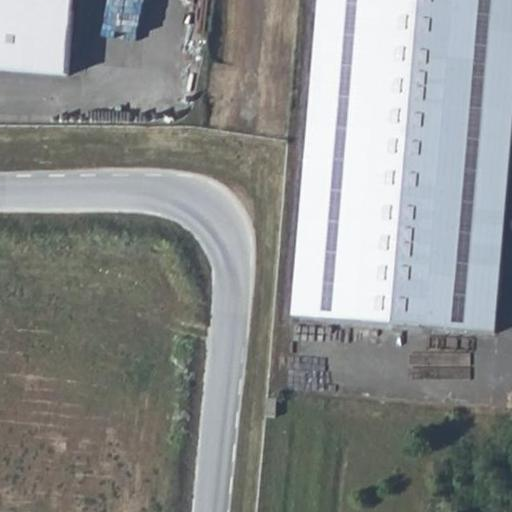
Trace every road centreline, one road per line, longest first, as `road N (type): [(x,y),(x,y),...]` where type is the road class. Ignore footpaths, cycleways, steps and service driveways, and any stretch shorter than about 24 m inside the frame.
road 1 (unknown): [(152,0),(143,66),(116,120),(76,128),(0,125)]
road 2 (unknown): [(511,365),(366,370)]
